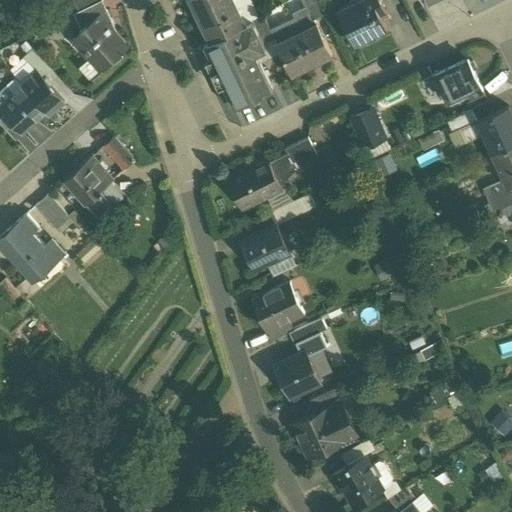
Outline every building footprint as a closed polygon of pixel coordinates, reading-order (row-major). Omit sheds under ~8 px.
[(75,0),(74,1),(79,11),(100,1),(102,0),(101,0),(75,0)] [(190,0),(210,41),(245,24),(233,0),(190,0)] [(324,14),(317,0),(299,0),(303,8),(309,20),(312,19),(312,20),(324,14)] [(378,0),(358,0),(336,11),(352,45),(364,40),(366,45),(375,41),(373,36),(385,30),(380,19),(386,16),(378,0)] [(79,11),(74,13),(82,30),(99,14),(105,12),(100,1),(79,11)] [(303,8),(291,14),(294,18),(269,31),(273,39),(275,44),(314,25),(312,20),(312,19),(309,20),(303,8)] [(105,12),(99,14),(82,30),(76,35),(92,54),(89,57),(90,57),(100,69),(102,71),(128,47),(110,26),(112,23),(107,11),(105,12)] [(261,15),(251,21),(262,45),(273,39),(269,31),(261,15)] [(210,41),(203,44),(234,107),(271,89),(258,64),(254,54),(265,49),(262,45),(251,21),(245,24),(210,41)] [(314,25),(275,44),(280,53),(290,75),(330,55),(314,25)] [(273,39),(262,45),(265,49),(275,44),(273,39)] [(265,49),(254,54),(258,64),(280,53),(275,44),(265,49)] [(52,69),(35,49),(24,58),(35,70),(36,69),(39,73),(43,77),(52,69)] [(100,69),(90,57),(79,66),(90,78),(100,69)] [(483,90),(468,58),(435,74),(447,99),(467,90),(470,96),(483,90)] [(35,70),(21,82),(25,86),(39,73),(36,69),(35,70)] [(43,77),(39,73),(25,86),(24,86),(46,111),(45,111),(49,115),(65,102),(43,77)] [(21,82),(17,77),(7,86),(15,94),(24,86),(25,86),(21,82)] [(46,111),(24,86),(15,94),(5,103),(0,108),(6,114),(12,121),(21,132),(45,111),(46,111)] [(15,94),(7,86),(0,92),(0,97),(5,103),(15,94)] [(375,104),(350,114),(363,148),(388,138),(375,104)] [(511,113),(509,107),(478,121),(492,153),(511,144),(511,113)] [(472,110),(447,122),(452,133),(478,121),(472,110)] [(6,114),(1,118),(7,125),(12,121),(6,114)] [(422,147),(444,138),(440,128),(418,137),(422,147)] [(114,136),(104,145),(112,154),(122,145),(114,136)] [(309,136),(285,147),(288,153),(295,167),(318,157),(309,136)] [(511,144),(492,153),(507,186),(507,187),(511,184),(511,144)] [(122,145),(112,154),(125,169),(135,160),(122,145)] [(288,153),(270,161),(280,183),(295,167),(288,153)] [(113,179),(92,155),(89,158),(110,182),(113,179)] [(110,182),(89,158),(64,179),(86,204),(110,182)] [(269,161),(247,171),(246,169),(228,178),(242,208),(282,189),(280,183),(270,161),(269,161)] [(110,182),(86,204),(97,217),(122,195),(110,182)] [(507,186),(503,188),(500,182),(485,189),(495,210),(511,202),(511,184),(507,187),(507,186)] [(310,192),(271,210),(277,222),(277,223),(316,205),(310,192)] [(49,193),(36,204),(55,227),(68,215),(49,193)] [(511,202),(495,210),(484,216),(488,226),(500,223),(502,226),(506,229),(511,227),(511,226),(511,202)] [(39,227),(26,212),(0,235),(0,243),(33,281),(58,260),(33,232),(39,227)] [(277,222),(240,239),(255,270),(270,263),(267,259),(289,249),(277,223),(277,222)] [(19,293),(5,277),(0,281),(0,288),(11,301),(19,293)] [(290,280),(252,297),(266,327),(288,317),(304,310),(290,280)] [(288,317),(266,327),(271,339),(293,329),(288,317)] [(295,343),(297,343),(320,332),(326,329),(321,318),(290,333),(295,343)] [(320,332),(297,343),(301,353),(307,350),(310,355),(322,350),(327,347),(320,332)] [(310,355),(307,350),(301,353),(275,365),(289,395),(321,380),(310,355)] [(322,350),(310,355),(320,376),(332,371),(322,350)] [(33,384),(16,399),(27,411),(44,395),(33,384)] [(332,389),(310,399),(316,412),(330,405),(331,407),(339,403),(332,389)] [(316,412),(293,423),(310,458),(353,439),(344,419),(338,422),(331,407),(330,405),(316,412)] [(491,419),(503,432),(511,423),(511,417),(503,408),(491,419)] [(364,454),(346,465),(348,467),(334,475),(340,485),(342,484),(355,505),(384,489),(364,454)] [(407,487),(389,498),(398,510),(399,509),(400,510),(415,500),(407,487)]
